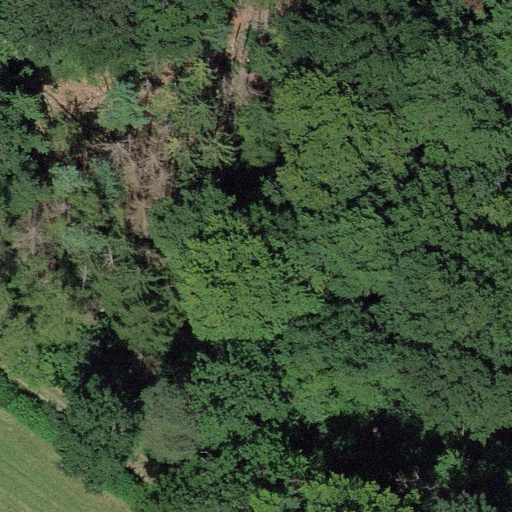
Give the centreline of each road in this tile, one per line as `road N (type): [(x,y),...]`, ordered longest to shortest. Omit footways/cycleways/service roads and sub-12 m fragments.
road 1 (track): [(0,360),(174,511)]
road 2 (track): [(511,100),(381,0)]
